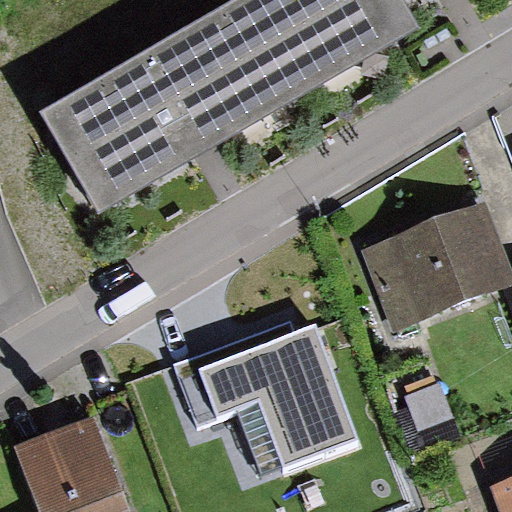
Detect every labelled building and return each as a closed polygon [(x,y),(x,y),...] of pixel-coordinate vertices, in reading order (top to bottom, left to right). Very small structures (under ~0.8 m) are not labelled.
[(247,0),(40,119),(99,221),(419,37),(399,3),(404,0),(247,0)] [(362,252),(394,337),(505,295),(511,291),(511,270),(488,207),(460,217),(455,204),(429,214),(433,225),(362,252)] [(259,409),(284,474),(359,445),(316,330),(297,338),(291,323),(173,368),(198,432),(259,409)] [(442,384),(405,399),(419,435),(456,421),(442,384)] [(39,511),(129,511),(95,421),(17,451),(39,511)] [(511,511),(511,483),(490,491),(497,511),(511,511)]
